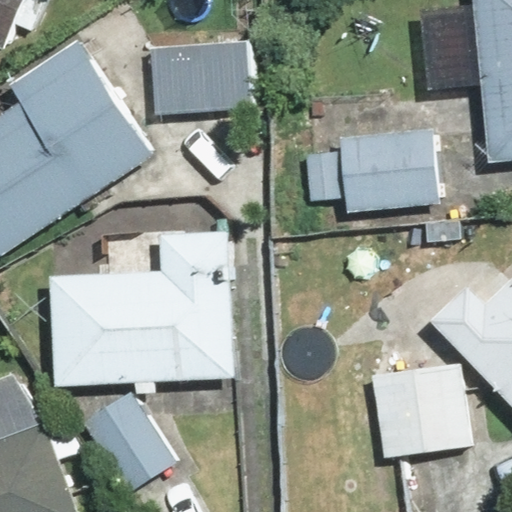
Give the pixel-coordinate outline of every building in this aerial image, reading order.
[(511,0),(487,0),(489,16),(439,19),(442,62),(495,59),(501,159),(511,158),(511,0)] [(169,162),(92,40),(20,84),(38,112),(0,135),(0,223),(20,255),(169,162)] [(258,40),(161,50),(168,113),(265,103),(258,40)] [(448,123),(349,134),(358,217),(457,205),(448,123)] [(72,274),(69,379),(247,386),(253,240),(180,238),(178,278),(72,274)] [(511,302),(509,305),(492,288),(451,329),(511,389),(511,302)] [(475,368),(387,370),(390,454),(477,452),(475,368)] [(0,511),(98,511),(34,376),(0,391),(0,511)] [(142,390),(93,422),(141,497),(190,465),(142,390)]
